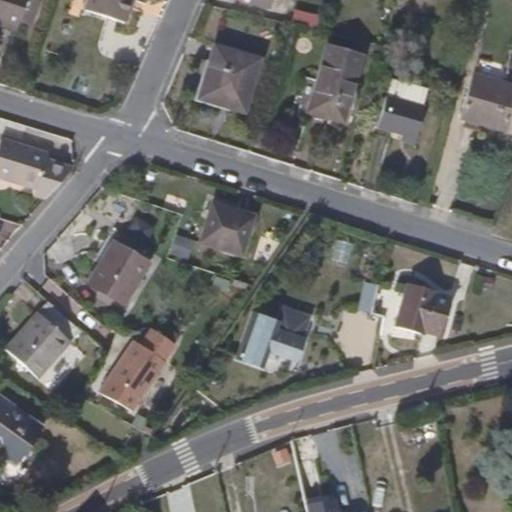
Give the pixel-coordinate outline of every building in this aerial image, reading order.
[(16,32),(26,0),(0,0),(0,23),(2,24),(1,27),(16,32)] [(128,6),(129,0),(86,0),(84,9),(124,21),(128,6)] [(290,27),(311,32),(315,17),(288,11),(284,25),(290,27)] [(241,114),(258,61),(213,48),(196,101),(241,114)] [(337,124),(355,59),(320,50),(303,114),(337,124)] [(511,100),(467,87),(454,129),(497,143),(511,100)] [(368,135),(395,142),(408,146),(416,113),(376,104),(368,135)] [(40,200),(68,167),(44,160),(45,151),(0,138),(0,179),(30,189),(29,197),(40,200)] [(238,255),(250,217),(210,204),(197,241),(238,255)] [(138,218),(128,227),(154,253),(177,230),(166,219),(152,232),(138,218)] [(124,304),(152,268),(117,241),(89,277),(124,304)] [(354,309),(370,313),(379,264),(364,261),(354,309)] [(435,337),(446,298),(401,286),(391,328),(418,336),(419,332),(435,337)] [(35,377),(78,328),(46,298),(2,349),(35,377)] [(292,364),(307,318),(279,309),(275,323),(250,315),(235,358),(260,366),(263,355),(292,364)] [(124,363),(119,359),(106,379),(138,400),(172,350),(154,337),(143,353),(134,347),(124,363)] [(130,343),(119,359),(124,363),(134,347),(130,343)] [(0,454),(8,460),(34,423),(0,399),(0,454)] [(332,495),(301,502),(303,511),(353,511),(352,505),(335,509),(332,495)]
